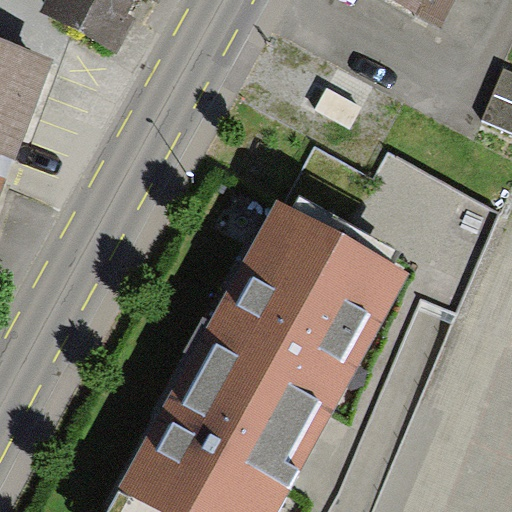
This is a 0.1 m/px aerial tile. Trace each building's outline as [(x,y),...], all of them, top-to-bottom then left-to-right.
[(47,0),(41,12),(121,53),(139,18),(133,14),(140,0),(161,0),(47,0)] [(463,0),(369,0),(441,40),(463,0)] [(58,63),(0,42),(0,178),(7,182),(14,162),(20,165),(58,63)] [(511,76),(504,73),(482,125),(511,136),(511,76)] [(363,112),(327,92),(314,115),(351,135),(363,112)] [(0,208),(10,182),(7,182),(0,178),(0,208)] [(277,217),(111,511),(285,511),(411,288),(395,279),(402,267),(301,210),(292,225),(277,217)]
